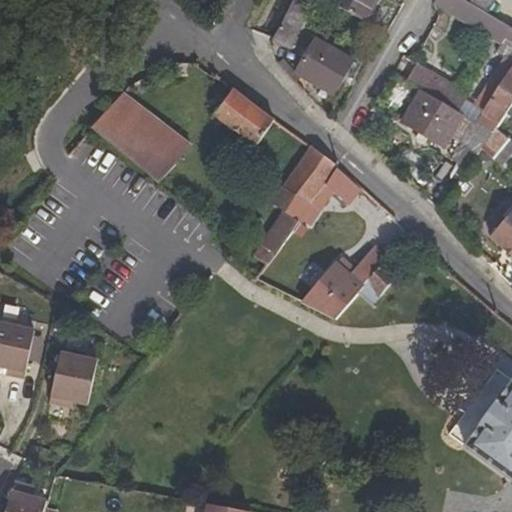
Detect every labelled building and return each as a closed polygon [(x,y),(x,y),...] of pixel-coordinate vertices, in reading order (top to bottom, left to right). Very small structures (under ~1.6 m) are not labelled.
[(273,42),(289,51),(313,5),(325,11),(330,3),(324,0),(293,0),(275,36),(274,39),(273,42)] [(331,0),(330,3),(366,23),(379,0),(331,0)] [(504,57),(470,108),(478,113),(472,122),(492,134),(496,129),(511,106),(511,29),(470,4),(462,0),(434,0),(433,3),(500,44),(496,51),(504,57)] [(332,96),(352,62),(315,40),(295,74),(332,96)] [(295,74),(282,57),(277,61),(285,74),(290,79),(295,74)] [(421,91),(457,113),(468,94),(419,64),(408,83),(421,91)] [(212,117),(254,149),(277,122),(234,89),(212,117)] [(421,91),(402,123),(420,134),(415,141),(424,146),(429,139),(445,149),(464,117),(457,113),(421,91)] [(158,185),(188,145),(125,95),(92,132),(158,185)] [(472,122),(458,143),(477,156),(481,151),(492,134),(472,122)] [(481,151),(507,173),(511,167),(511,142),(496,129),(492,134),(481,151)] [(310,147),(271,203),(283,212),(253,256),(268,267),(277,255),(311,208),(329,182),(339,168),(310,147)] [(320,216),(339,189),(329,182),(311,208),(320,216)] [(511,212),(491,237),(511,256),(511,212)] [(374,247),(350,276),(337,265),(305,304),(335,319),(385,261),(387,258),(374,247)] [(352,333),(401,275),(385,261),(335,319),(352,333)] [(27,378),(36,331),(0,323),(0,366),(10,369),(8,375),(27,378)] [(91,403),(100,359),(62,351),(53,402),(68,405),(70,399),(91,403)] [(511,480),(511,385),(466,447),(511,480)] [(0,442),(14,447),(21,429),(7,424),(0,442)] [(31,499),(34,487),(17,482),(8,511),(46,511),(47,511),(45,510),(47,502),(31,499)] [(208,503),(207,511),(256,511),(257,507),(208,503)]
